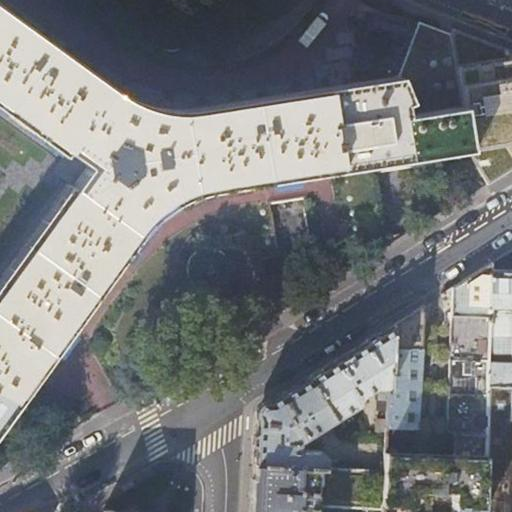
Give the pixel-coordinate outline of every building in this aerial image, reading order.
[(0,6),(0,102),(87,165),(0,284),(0,424),(59,343),(140,232),(146,224),(154,217),(159,212),(172,203),(194,194),(284,179),(318,173),(468,149),(451,34),(430,25),(418,21),(397,75),(309,89),(179,109),(162,107),(154,106),(144,103),(137,101),(126,96),(111,87),(6,10),(0,6)] [(511,56),(487,47),(451,34),(468,149),(470,155),(484,179),(511,162),(511,56)] [(451,286),(450,317),(488,317),(490,271),(490,262),(453,285),(451,286)] [(511,271),(490,271),(488,317),(487,338),(511,338),(510,363),(511,362),(511,271)] [(416,308),(391,324),(390,347),(421,348),(423,307),(419,306),(416,308)] [(488,317),(450,317),(447,430),(454,435),(454,456),(484,457),(486,388),(486,367),(487,338),(488,317)] [(390,347),(391,324),(341,355),(307,376),(337,423),(340,426),(345,422),(342,418),(349,413),(347,409),(367,396),(364,391),(374,385),(389,387),(390,347)] [(418,431),(421,348),(390,347),(389,387),(387,420),(387,430),(418,431)] [(511,367),(486,367),(486,388),(511,388),(511,367)] [(333,425),(337,423),(307,376),(271,398),(264,402),(256,415),(254,462),(325,467),(325,455),(321,450),(298,447),(298,440),(330,420),(333,425)] [(511,388),(486,388),(484,457),(481,511),(511,511),(511,421),(510,421),(511,391),(511,388)] [(387,430),(387,420),(378,420),(378,435),(386,435),(387,430)] [(481,511),(484,457),(454,456),(385,455),(385,469),(383,506),(414,507),(415,493),(452,494),(452,508),(426,508),(426,511),(481,511)] [(385,469),(325,467),(254,462),(251,511),(313,511),(314,507),(383,511),(383,506),(385,469)]
